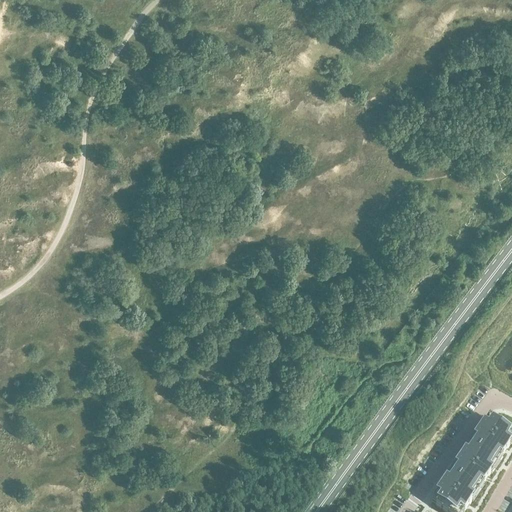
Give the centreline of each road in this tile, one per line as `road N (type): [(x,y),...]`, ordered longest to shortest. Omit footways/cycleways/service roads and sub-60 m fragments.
road 1 (track): [(0,296),(48,256),(79,185),(95,92),(157,0)]
road 2 (primary): [(511,238),(311,511)]
road 3 (residential): [(511,406),(482,408),(406,511)]
